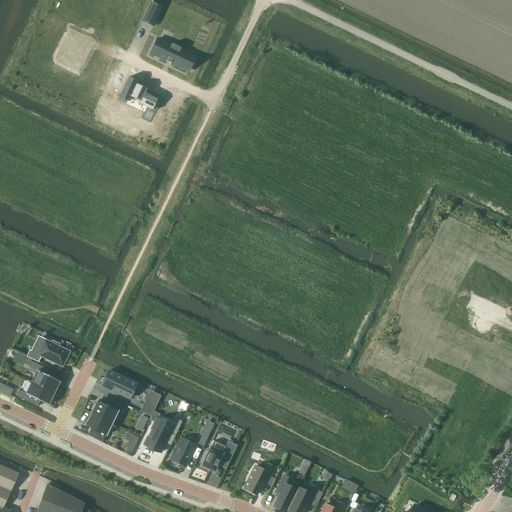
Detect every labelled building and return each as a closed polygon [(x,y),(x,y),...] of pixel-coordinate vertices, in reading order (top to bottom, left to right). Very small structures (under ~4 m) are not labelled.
[(88,12),(83,22),(98,29),(103,19),(118,26),(126,11),(111,3),(112,1),(108,0),(93,0),(91,3),(89,2),(85,10),(88,12)] [(151,2),(143,20),(153,26),(162,8),(151,2)] [(134,42),(138,31),(133,30),(129,40),(134,42)] [(157,39),(150,53),(166,61),(167,61),(167,60),(170,61),(170,63),(171,63),(187,70),(192,58),(182,53),(183,51),(180,49),(180,48),(179,49),(171,45),(172,44),(171,44),(171,45),(157,39)] [(129,77),(119,97),(128,101),(130,96),(141,101),(140,104),(152,109),(153,108),(157,110),(163,97),(146,90),(147,89),(136,84),(137,81),(129,77)] [(29,350),(26,356),(38,362),(40,356),(62,367),(69,351),(58,346),(59,344),(52,340),(51,343),(45,339),(38,354),(29,350)] [(17,353),(14,359),(24,364),(27,357),(17,353)] [(31,361),(28,367),(36,371),(31,382),(54,393),(59,381),(52,377),(54,372),(31,361)] [(108,371),(101,385),(130,398),(137,385),(108,371)] [(19,390),(16,396),(37,406),(40,401),(48,405),(54,393),(31,382),(26,393),(19,390)] [(12,389),(5,386),(3,391),(10,395),(12,389)] [(161,395),(154,392),(147,407),(154,410),(161,395)] [(96,399),(91,397),(81,418),(87,420),(96,399)] [(96,403),(91,413),(112,423),(117,411),(120,413),(123,406),(105,397),(102,403),(99,402),(97,401),(96,403)] [(86,423),(85,425),(87,426),(90,428),(87,435),(102,442),(106,435),(112,423),(91,413),(86,423)] [(141,413),(137,427),(144,429),(148,415),(141,413)] [(207,445),(214,420),(204,418),(198,442),(207,445)] [(155,421),(144,444),(160,452),(165,442),(170,445),(175,435),(170,433),(171,429),(164,426),(165,425),(163,424),(162,424),(155,421)] [(124,437),(129,440),(125,447),(132,450),(139,435),(127,430),(124,437)] [(181,438),(170,459),(185,466),(196,445),(181,438)] [(205,459),(202,465),(214,471),(217,465),(226,469),(233,452),(225,448),(226,446),(213,441),(207,453),(206,453),(204,458),(205,459)] [(300,471),(306,473),(311,460),(305,458),(300,471)] [(0,486),(10,491),(18,473),(0,464),(0,486)] [(255,466),(244,488),(256,495),(263,482),(271,486),(275,479),(271,477),(275,468),(266,464),(263,470),(255,466)] [(280,494),(273,506),(284,511),(285,511),(298,487),(296,490),(289,486),(292,480),(283,475),(275,491),(280,494)] [(80,511),(84,503),(48,484),(36,511),(80,511)] [(298,487),(285,511),(286,511),(287,510),(291,511),(300,511),(305,503),(310,506),(318,489),(309,485),(306,491),(298,487)] [(2,508),(10,491),(0,486),(0,508),(1,509),(2,507),(2,508)] [(352,501),(349,507),(354,509),(355,509),(357,504),(352,501)] [(342,511),(345,506),(336,502),(333,508),(325,504),(321,511),(342,511)]
